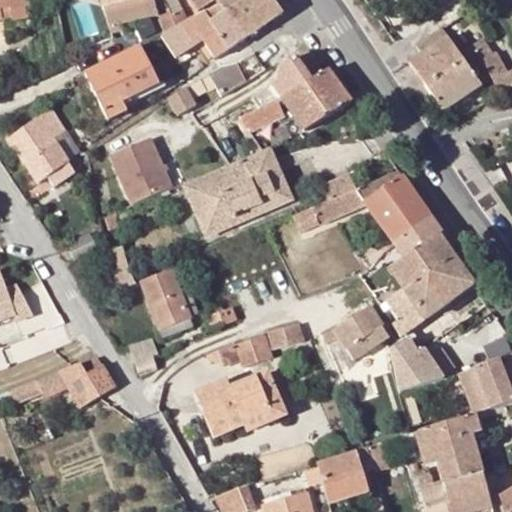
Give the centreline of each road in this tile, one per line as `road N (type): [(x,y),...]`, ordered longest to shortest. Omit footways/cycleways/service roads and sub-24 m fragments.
road 1 (residential): [(207,511),(0,185)]
road 2 (primary): [(440,150),(327,0)]
road 3 (primary): [(511,254),(440,150)]
